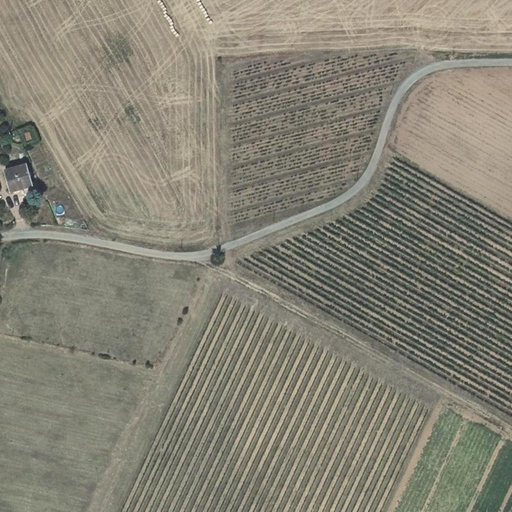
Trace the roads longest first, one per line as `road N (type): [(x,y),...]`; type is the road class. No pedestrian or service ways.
road 1 (unclassified): [(511,61),(438,66),(416,76),(394,102),(358,188),(197,257),(49,234),(0,236)]
road 2 (track): [(511,430),(197,257)]
